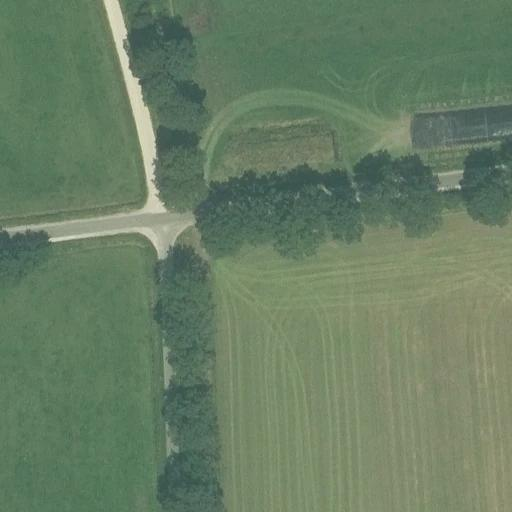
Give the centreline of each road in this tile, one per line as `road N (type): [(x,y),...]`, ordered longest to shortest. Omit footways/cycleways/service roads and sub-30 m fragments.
road 1 (unclassified): [(164,219),(511,181)]
road 2 (unclassified): [(173,511),(164,219)]
road 3 (track): [(110,0),(164,219)]
road 4 (unclassified): [(0,239),(164,219)]
